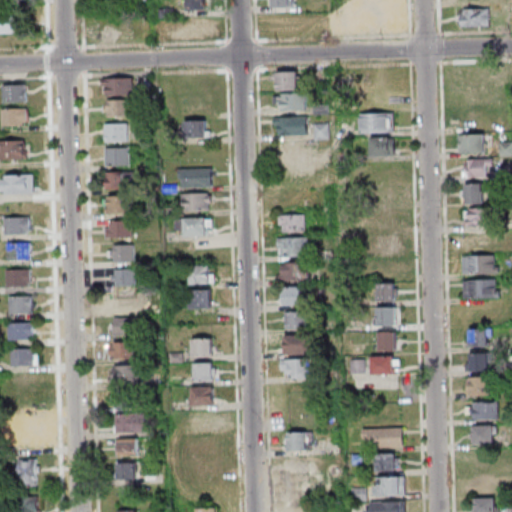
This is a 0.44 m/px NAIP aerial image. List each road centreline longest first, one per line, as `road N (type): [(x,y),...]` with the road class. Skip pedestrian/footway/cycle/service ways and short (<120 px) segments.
road 1 (residential): [(511,46),(0,65)]
road 2 (residential): [(253,511),(237,0)]
road 3 (residential): [(437,511),(421,0)]
road 4 (residential): [(77,511),(62,0)]
